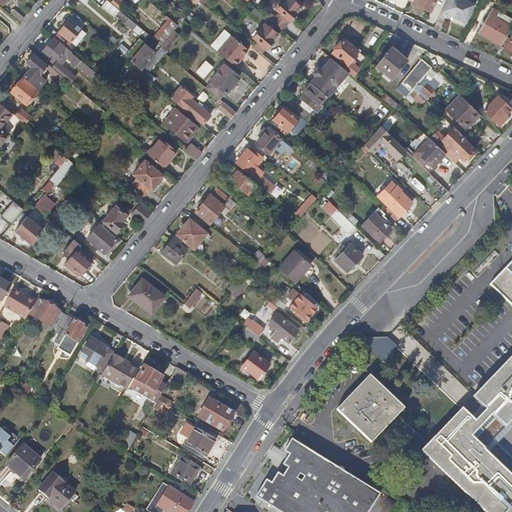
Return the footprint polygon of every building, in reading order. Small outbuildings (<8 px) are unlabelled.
[(120,10),(107,0),(102,7),(114,17),(116,15),(126,23),(129,18),(122,12),(120,10)] [(114,0),(112,3),(121,9),(120,10),(122,12),(127,7),(124,5),(126,2),(123,0),(114,0)] [(268,14),(265,18),(267,20),(280,30),(287,21),(289,21),(295,13),(294,13),(299,6),(290,0),(284,0),(282,2),(280,1),(276,6),(278,8),(276,10),(279,14),(275,20),(268,14)] [(428,12),(429,12),(434,1),(434,0),(413,0),(411,4),(428,12)] [(475,5),(463,0),(446,0),(439,15),(447,19),(448,15),(466,24),(475,5)] [(500,45),(505,37),(511,25),(511,18),(491,8),(478,34),(500,45)] [(263,24),(267,20),(265,18),(254,9),(250,14),(263,24)] [(15,10),(10,15),(20,23),(24,18),(15,10)] [(129,18),(126,23),(132,29),(136,24),(129,18)] [(169,18),(152,38),(161,46),(169,36),(173,32),(178,26),(169,18)] [(55,36),(67,46),(71,42),(81,29),(69,19),(67,21),(63,26),(55,36)] [(256,40),(251,45),(261,53),(276,35),(263,25),(252,37),(256,40)] [(86,33),(81,29),(71,42),(76,45),(86,33)] [(174,40),(178,36),(173,32),(169,36),(174,40)] [(505,37),(500,45),(500,47),(511,54),(511,35),(509,39),(505,37)] [(163,53),(174,40),(169,36),(161,46),(158,49),(163,53)] [(230,36),(216,52),(223,58),(235,67),(240,60),(239,59),(247,50),(230,36)] [(65,47),(54,38),(42,52),(53,61),(55,58),(57,60),(58,58),(59,59),(62,56),(63,56),(67,51),(63,49),(65,47)] [(136,40),(123,54),(141,70),(149,60),(147,58),(153,51),(144,43),(142,45),(136,40)] [(346,66),(343,70),(351,77),(366,59),(343,40),(331,54),(346,66)] [(389,47),(373,65),(389,78),(404,60),(389,47)] [(143,77),(163,53),(158,49),(155,53),(149,60),(141,70),(138,73),(143,77)] [(83,59),(73,51),(68,56),(79,65),(82,61),(83,59)] [(47,66),(33,55),(27,62),(32,66),(25,76),(36,84),(44,74),(42,72),(47,66)] [(413,89),(431,68),(420,59),(400,83),(410,92),(413,89)] [(196,71),(203,77),(212,66),(205,60),(196,71)] [(95,72),(82,61),(79,65),(92,76),(95,72)] [(65,78),(67,79),(71,73),(60,64),(56,70),(59,73),(65,78)] [(205,88),(219,99),(223,94),(224,95),(239,77),(223,65),(209,82),(210,83),(205,88)] [(310,85),(324,97),(331,89),(333,90),(343,78),(327,65),(316,78),(313,78),(310,81),(311,84),(310,85)] [(387,81),(389,78),(373,65),(371,67),(378,74),(387,81)] [(62,83),(65,78),(59,73),(55,78),(62,83)] [(137,89),(145,79),(143,77),(138,73),(130,83),(137,89)] [(121,92),(131,80),(126,76),(116,88),(121,92)] [(27,105),(38,91),(22,79),(11,92),(27,105)] [(427,97),(432,91),(426,85),(428,83),(424,79),(419,84),(423,88),(420,91),(427,97)] [(426,85),(432,91),(436,87),(430,81),(428,83),(426,85)] [(410,92),(400,83),(396,88),(406,96),(410,92)] [(324,97),(310,85),(309,86),(306,86),(304,89),(304,92),(299,97),(315,111),(319,106),(318,105),(324,97)] [(180,88),(170,99),(198,123),(202,118),(201,117),(201,116),(186,103),(190,97),(180,88)] [(443,109),(446,112),(461,97),(457,94),(443,109)] [(384,104),(388,99),(383,96),(380,100),(384,104)] [(464,130),(479,116),(465,102),(461,97),(446,112),(464,130)] [(496,97),(482,112),(497,126),(503,120),(502,118),(510,110),(496,97)] [(388,99),(384,104),(393,111),(397,107),(388,99)] [(235,113),(223,103),(219,109),(230,119),(235,113)] [(0,126),(10,114),(0,105),(0,126)] [(298,106),(293,112),(303,121),(308,115),(298,106)] [(20,107),(15,114),(26,123),(32,116),(20,107)] [(297,118),(283,107),(272,120),(278,125),(276,127),(282,132),(284,130),(286,132),(297,118)] [(187,137),(189,138),(198,127),(175,109),(163,123),(173,132),(177,135),(184,140),(187,137)] [(371,135),(362,146),(368,151),(371,154),(379,145),(395,161),(404,151),(379,127),(371,135)] [(0,128),(0,145),(1,147),(9,136),(2,130),(0,128)] [(73,141),(78,145),(89,132),(85,129),(84,128),(73,141)] [(280,139),(267,128),(266,130),(259,137),(256,142),(268,153),(280,139)] [(259,137),(266,130),(263,128),(257,135),(259,137)] [(435,133),(429,139),(444,155),(449,149),(463,163),(474,151),(460,138),(461,137),(453,129),(442,141),(435,133)] [(147,154),(162,167),(176,151),(160,138),(147,154)] [(431,168),(444,155),(429,139),(415,153),(419,157),(425,163),(431,168)] [(190,143),(187,147),(185,150),(196,159),(202,153),(190,143)] [(362,146),(351,158),(357,163),(368,151),(362,146)] [(49,157),(60,166),(66,159),(67,158),(56,148),(49,157)] [(247,173),(246,175),(255,182),(263,189),(268,183),(259,176),(261,172),(254,166),(261,158),(255,152),(252,155),(246,150),(235,163),(247,173)] [(425,163),(419,157),(416,160),(422,166),(425,163)] [(349,170),(357,163),(351,158),(349,159),(344,166),(349,170)] [(49,179),(56,185),(73,165),(66,159),(60,166),(49,179)] [(150,189),(162,176),(144,161),(132,174),(138,179),(133,185),(144,194),(149,188),(150,189)] [(246,175),(233,163),(225,172),(236,182),(235,184),(246,194),(253,186),(253,185),(255,182),(246,175)] [(49,181),(43,189),(47,192),(53,184),(49,181)] [(273,188),(268,183),(263,189),(268,193),(273,188)] [(228,197),(216,188),(210,195),(209,195),(195,212),(209,223),(223,207),(222,205),(228,197)] [(43,192),(34,203),(44,212),(53,200),(43,192)] [(387,207),(381,213),(392,223),(397,217),(398,218),(411,204),(399,192),(385,206),(387,207)] [(0,217),(10,226),(24,210),(14,201),(0,217)] [(152,212),(140,202),(130,214),(142,224),(152,212)] [(102,221),(115,232),(123,223),(120,221),(126,215),(115,206),(102,221)] [(361,225),(378,242),(389,229),(383,223),(379,219),(373,213),(361,225)] [(27,216),(15,230),(31,244),(43,230),(27,216)] [(352,237),(357,231),(344,217),(338,224),(352,237)] [(206,233),(189,219),(176,235),(189,246),(194,240),(198,243),(206,233)] [(86,239),(103,254),(115,239),(98,224),(86,239)] [(179,244),(181,242),(174,237),(161,252),(168,258),(169,257),(175,263),(186,250),(179,244)] [(336,263),(348,274),(362,257),(350,246),(346,251),(343,249),(338,254),(341,257),(336,263)] [(66,263),(80,275),(86,268),(88,265),(92,261),(77,249),(66,263)] [(277,269),(293,283),(309,265),(300,258),(302,255),(297,251),(295,253),(293,251),(277,269)] [(256,252),(250,259),(256,265),(263,257),(256,252)] [(256,265),(260,268),(266,260),(263,257),(256,265)] [(511,354),(472,397),(421,450),(486,511),(511,511),(511,477),(482,449),(511,417),(511,260),(488,285),(511,308),(511,354)] [(256,265),(250,272),(254,275),(260,268),(256,265)] [(150,313),(163,297),(141,278),(130,292),(140,300),(137,303),(150,313)] [(0,299),(1,300),(9,286),(0,279),(0,299)] [(234,298),(245,284),(241,281),(236,287),(229,294),(234,298)] [(225,290),(229,294),(236,287),(231,283),(225,290)] [(316,304),(308,297),(306,299),(292,288),(286,295),(292,301),(288,306),(295,312),(294,315),(303,322),(305,320),(303,318),(308,313),(310,314),(315,308),(314,307),(316,304)] [(195,289),(183,304),(187,308),(199,293),(195,289)] [(4,306),(26,319),(36,300),(29,296),(28,298),(23,295),(13,290),(4,306)] [(140,300),(130,292),(127,295),(137,303),(140,300)] [(268,303),(277,310),(282,304),(273,297),(268,303)] [(51,327),(60,312),(40,300),(31,316),(43,323),(42,325),(47,329),(49,327),(51,327)] [(183,314),(187,308),(183,304),(178,311),(183,314)] [(55,330),(64,315),(60,312),(51,327),(55,330)] [(83,326),(64,315),(55,330),(49,340),(59,346),(57,349),(70,356),(86,329),(82,327),(83,326)] [(452,378),(485,342),(457,315),(424,350),(452,378)] [(248,319),(242,326),(257,338),(263,330),(248,319)] [(283,320),(271,336),(276,340),(279,336),(288,342),(297,331),(283,320)] [(0,339),(0,340),(8,326),(0,321),(0,339)] [(252,345),(257,338),(242,326),(237,333),(252,345)] [(95,369),(103,373),(114,355),(114,353),(107,349),(108,348),(90,338),(82,351),(89,356),(87,360),(97,367),(95,369)] [(241,367),(258,379),(268,364),(252,352),(246,359),(244,358),(242,361),(244,363),(241,367)] [(124,389),(126,391),(129,386),(133,378),(138,371),(122,361),(123,360),(114,355),(103,373),(101,376),(124,389)] [(157,400),(168,382),(161,378),(161,377),(144,366),(136,380),(133,378),(129,386),(156,402),(157,400)] [(172,374),(168,382),(177,388),(185,373),(176,368),(172,374)] [(19,392),(23,385),(2,373),(0,375),(0,380),(13,389),(19,392)] [(369,442),(401,409),(367,376),(335,410),(369,442)] [(31,387),(24,383),(23,385),(19,392),(26,396),(31,387)] [(208,398),(196,417),(221,432),(233,413),(208,398)] [(83,425),(75,420),(73,423),(77,426),(81,428),(83,425)] [(193,429),(183,445),(203,457),(213,441),(193,429)] [(279,495),(284,488),(293,474),(302,480),(310,467),(292,456),(298,445),(338,470),(339,468),(292,439),(285,451),(290,454),(284,464),(289,468),(284,476),(279,472),(273,481),(272,483),(267,479),(256,496),(281,511),(295,511),(287,507),(284,511),(263,498),(269,489),(279,495)] [(23,445),(6,465),(22,478),(39,459),(23,445)] [(373,511),(384,496),(382,495),(383,493),(361,479),(360,481),(339,468),(338,470),(298,445),(292,456),(310,467),(302,480),(293,474),(284,488),(279,495),(269,489),(263,498),(284,511),(287,507),(295,511),(373,511)] [(180,457),(170,473),(188,484),(197,468),(180,457)] [(37,491),(55,506),(68,489),(51,475),(37,491)] [(165,511),(186,511),(196,496),(185,490),(181,495),(162,484),(157,492),(161,494),(159,497),(161,498),(151,511),(163,511),(164,511),(165,511)] [(73,493),(68,489),(55,506),(59,509),(73,493)] [(146,510),(149,511),(151,511),(161,498),(159,497),(161,494),(157,492),(146,510)]
